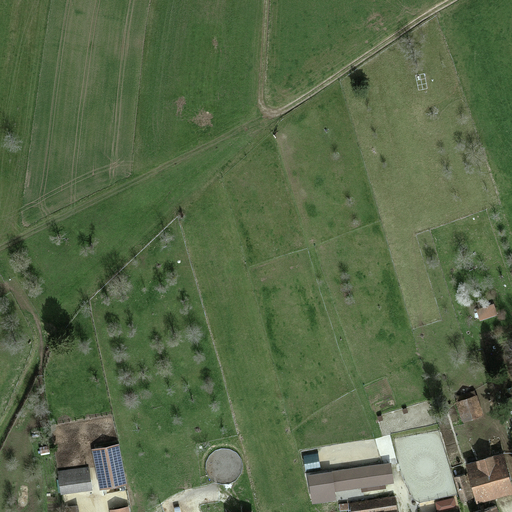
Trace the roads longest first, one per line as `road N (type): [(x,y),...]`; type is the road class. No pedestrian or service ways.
road 1 (track): [(0,428),(42,336),(126,238),(264,117),(450,0)]
road 2 (track): [(0,247),(264,117)]
